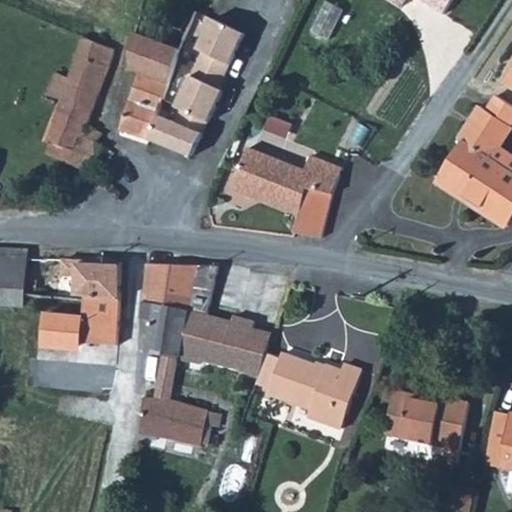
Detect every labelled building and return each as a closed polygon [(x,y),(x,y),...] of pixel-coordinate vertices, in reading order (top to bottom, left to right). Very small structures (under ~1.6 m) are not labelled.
[(388,0),(403,10),(410,0),(421,0),(446,17),(456,0),(388,0)] [(243,29),(211,14),(195,47),(199,49),(185,79),(209,88),(198,117),(204,120),(221,86),(218,85),(243,29)] [(139,71),(119,127),(149,137),(157,113),(168,81),(171,74),(181,48),(133,30),(132,38),(130,56),(132,61),(141,64),(139,71)] [(82,33),(76,50),(108,63),(114,46),(82,33)] [(90,112),(108,63),(76,50),(66,73),(54,68),(44,93),(57,98),(90,112)] [(511,71),(503,86),(511,91),(511,71)] [(149,137),(190,151),(204,120),(198,117),(209,88),(185,79),(173,107),(178,109),(173,119),(157,113),(149,137)] [(461,141),(434,180),(454,193),(458,188),(506,221),(511,212),(511,173),(489,158),(510,127),(508,125),(511,119),(511,107),(494,95),(484,109),(477,105),(455,137),(461,141)] [(47,139),(44,147),(69,159),(83,134),(86,123),(90,112),(57,98),(42,136),(47,139)] [(86,123),(83,134),(96,141),(101,131),(86,123)] [(83,134),(69,159),(100,176),(113,149),(96,141),(83,134)] [(248,170),(241,188),(301,214),(310,187),(260,171),(266,152),(250,144),(241,168),(248,170)] [(313,157),(307,170),(266,152),(260,171),(310,187),(333,195),(344,170),(313,157)] [(248,170),(241,168),(234,185),(241,188),(248,170)] [(301,214),(295,230),(321,235),(333,195),(310,187),(301,214)] [(0,301),(24,302),(24,292),(24,246),(0,245),(0,301)] [(75,273),(75,257),(60,256),(60,272),(75,273)] [(92,259),(75,257),(75,273),(74,293),(86,294),(85,297),(120,301),(120,262),(92,259)] [(198,269),(148,268),(141,321),(151,324),(144,357),(163,359),(155,398),(144,397),(140,432),(163,436),(162,439),(202,448),(210,412),(173,401),(180,362),(202,369),(204,363),(255,380),(265,348),(269,335),(254,331),(256,327),(237,321),(236,326),(209,318),(190,312),(198,269)] [(219,270),(198,269),(190,312),(209,318),(219,270)] [(85,297),(83,340),(117,343),(120,301),(85,297)] [(77,359),(114,362),(117,343),(83,340),(78,340),(77,359)] [(268,384),(280,355),(265,348),(257,375),(255,380),(268,384)] [(315,364),(282,350),(280,355),(268,384),(266,389),(308,408),(306,412),(325,419),(341,368),(325,361),(322,369),(314,366),(315,364)] [(361,368),(343,361),(341,368),(325,419),(339,426),(361,368)] [(390,394),(383,431),(421,440),(432,403),(390,394)] [(434,402),(422,439),(460,448),(470,401),(443,394),(442,399),(435,398),(434,402)] [(511,420),(511,408),(499,406),(495,425),(488,463),(503,466),(511,420)] [(511,420),(503,466),(511,467),(511,420)] [(449,511),(477,511),(482,491),(456,485),(449,511)]
